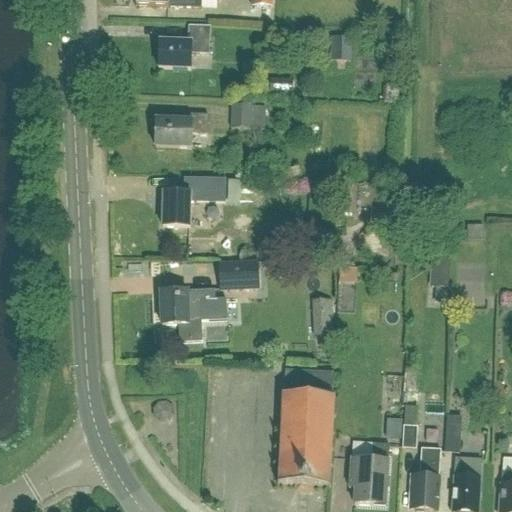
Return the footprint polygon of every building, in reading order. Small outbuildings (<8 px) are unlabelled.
[(219,4),(218,0),(136,0),(137,10),(201,12),(201,3),(219,4)] [(271,0),(250,0),(251,9),(271,9),(271,0)] [(209,57),(210,31),(190,30),(190,47),(160,46),(160,72),(191,73),(191,56),(209,57)] [(350,64),(351,40),(330,40),(329,63),(350,64)] [(264,134),(265,112),(232,110),(232,132),(264,134)] [(207,137),(208,119),(193,119),(193,125),(157,124),(156,150),(191,152),(192,136),(207,137)] [(224,205),(224,183),(185,182),(185,198),(165,198),(164,230),(189,231),(190,204),(224,205)] [(294,204),(250,203),(249,236),(293,237),(294,204)] [(484,242),(484,230),(468,230),(468,242),(484,242)] [(431,289),(436,289),(448,291),(451,262),(434,261),(431,289)] [(218,294),(258,292),(257,264),(217,266),(218,294)] [(447,301),(448,291),(436,289),(435,300),(447,301)] [(226,303),(208,304),(208,295),(187,296),(162,297),(163,328),(180,328),(180,345),(203,345),(202,325),(209,325),(209,322),(227,321),(226,303)] [(332,303),(312,304),(312,316),(332,315),(332,303)] [(332,398),(334,375),(286,373),(284,395),(281,395),(276,486),(296,487),(296,494),(311,495),(311,488),(332,489),(336,398),(332,398)] [(168,425),(173,419),(172,411),(166,406),(159,407),(154,412),(154,420),(160,425),(168,425)] [(408,428),(419,428),(420,409),(409,408),(408,428)] [(458,456),(460,420),(446,419),(443,455),(458,456)] [(386,441),(401,442),(402,426),(387,424),(386,441)] [(403,451),(415,452),(416,431),(404,431),(403,451)] [(388,466),(389,449),(374,448),(373,465),(352,463),(350,492),(355,492),(354,507),(385,509),(387,493),(388,493),(389,484),(387,483),(389,466),(388,466)] [(412,487),(412,492),(414,495),(412,511),(438,511),(440,482),(439,482),(440,454),(422,453),(421,481),(415,481),(414,485),(412,487)] [(511,511),(511,462),(504,462),(501,511),(511,511)] [(478,511),(481,465),(456,463),(453,511),(478,511)]
